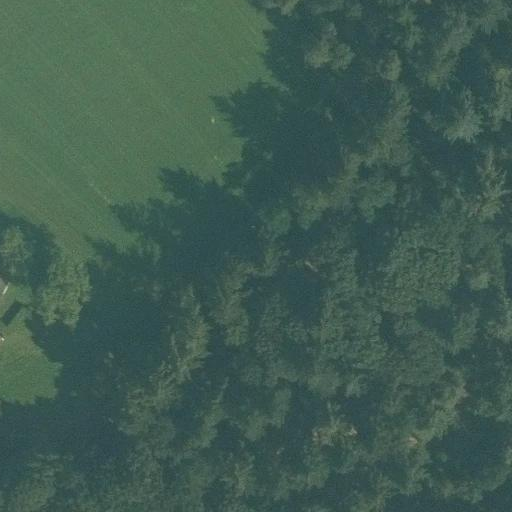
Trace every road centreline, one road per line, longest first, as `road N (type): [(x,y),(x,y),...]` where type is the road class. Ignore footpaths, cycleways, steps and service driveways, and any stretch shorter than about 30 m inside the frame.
road 1 (track): [(495,0),(409,53),(59,483)]
road 2 (track): [(59,483),(199,511)]
